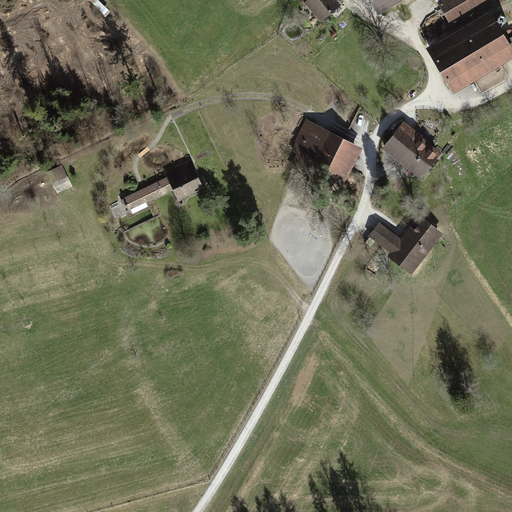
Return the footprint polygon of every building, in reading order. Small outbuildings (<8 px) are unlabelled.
[(300,0),(305,5),(308,3),(322,19),(337,5),(332,0),(300,0)] [(370,0),(379,13),(400,0),(370,0)] [(485,0),(446,0),(440,4),(451,21),(485,0)] [(511,55),(511,51),(493,19),(433,55),(454,90),(511,55)] [(355,146),(307,122),(297,142),(303,145),(294,164),(319,177),(323,168),(340,176),(355,146)] [(402,125),(393,136),(430,166),(439,155),(402,125)] [(422,176),(430,166),(393,136),(385,146),(422,176)] [(178,171),(168,176),(168,177),(174,188),(179,198),(200,188),(191,170),(193,168),(190,161),(176,168),(178,171)] [(168,177),(141,190),(146,201),(174,188),(168,177)] [(146,201),(141,190),(122,200),(125,206),(128,205),(132,213),(148,205),(146,201)] [(396,254),(393,258),(408,270),(438,231),(423,219),(403,244),(396,254)] [(391,233),(380,224),(370,236),(376,240),(382,245),(383,244),(390,234),(391,233)] [(383,244),(396,254),(403,244),(390,234),(383,244)] [(370,236),(365,243),(370,248),(376,240),(370,236)] [(270,421),(280,428),(290,411),(280,405),(270,421)]
